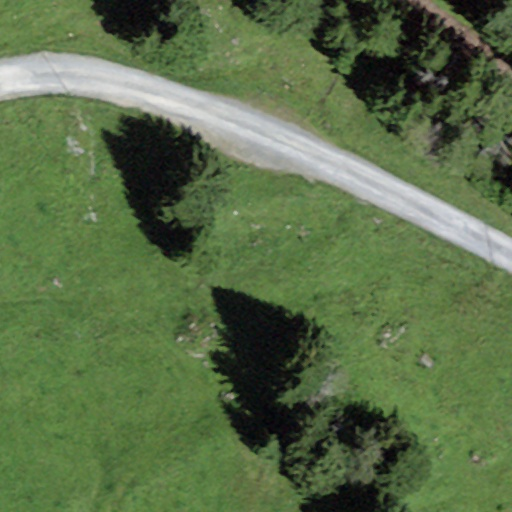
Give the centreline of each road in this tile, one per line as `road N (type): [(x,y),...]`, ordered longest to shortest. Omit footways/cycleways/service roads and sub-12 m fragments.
road 1 (track): [(0,84),(112,72),(356,167),(511,249)]
road 2 (track): [(417,0),(511,78)]
